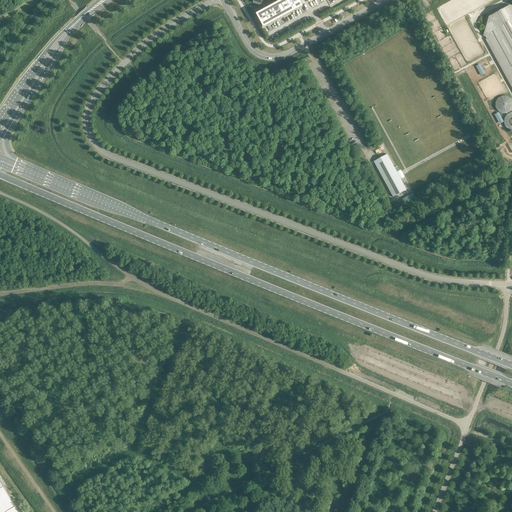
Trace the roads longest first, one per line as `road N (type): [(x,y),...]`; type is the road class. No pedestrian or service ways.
road 1 (unclassified): [(511,284),(420,273),(98,148),(86,119),(99,89),(152,37),(213,0)]
road 2 (trunk): [(0,174),(511,383)]
road 3 (unknown): [(511,259),(449,260),(116,133),(109,111),(138,78),(97,31)]
road 4 (trunk): [(511,365),(18,166)]
road 5 (tertiary): [(223,0),(254,52),(268,58),(384,0)]
road 6 (secondary): [(9,126),(67,36),(109,0)]
road 7 (secondary): [(99,0),(50,46),(0,118)]
